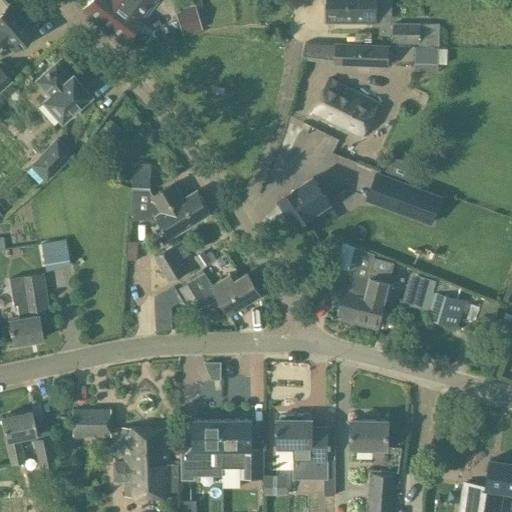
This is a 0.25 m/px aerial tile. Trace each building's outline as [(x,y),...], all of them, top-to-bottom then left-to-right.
[(13,2),(10,0),(0,0),(0,50),(8,43),(14,49),(33,32),(9,5),(13,2)] [(89,0),(83,9),(124,41),(134,28),(136,30),(142,23),(139,21),(141,19),(139,18),(151,2),(148,0),(89,0)] [(327,0),(328,22),(376,22),(375,0),(327,0)] [(181,7),(184,32),(205,30),(202,4),(181,7)] [(421,44),(421,26),(393,25),(393,42),(421,44)] [(438,26),(421,26),(421,44),(438,44),(438,26)] [(390,45),(336,43),(335,64),(389,67),(390,45)] [(415,46),(414,63),(438,64),(438,48),(438,46),(415,46)] [(89,96),(74,78),(72,76),(68,79),(55,65),(37,81),(50,95),(44,101),(61,120),(89,96)] [(0,68),(0,89),(10,80),(0,68)] [(311,115),(361,139),(378,103),(329,79),(311,115)] [(98,133),(109,142),(120,128),(110,119),(98,133)] [(56,139),(43,153),(32,163),(46,178),(70,153),(56,139)] [(431,223),(441,196),(377,172),(367,199),(431,223)] [(174,234),(212,212),(198,189),(184,198),(175,183),(154,195),(151,190),(151,189),(151,178),(133,177),(131,214),(157,216),(170,237),(174,234)] [(298,186),(279,199),(288,212),(286,213),(285,216),(290,223),(293,224),(295,223),(296,225),(315,213),(315,212),(330,202),(314,177),(298,187),(298,186)] [(170,237),(163,241),(168,248),(154,257),(170,283),(187,272),(180,261),(190,254),(181,240),(179,242),(174,234),(170,237)] [(45,271),(69,267),(64,239),(40,243),(45,271)] [(375,256),(375,254),(376,253),(359,248),(352,273),(337,269),(331,292),(343,295),(338,317),(352,321),(359,292),(364,293),(367,282),(373,284),(375,279),(369,277),(375,256)] [(201,268),(211,262),(205,250),(194,257),(201,268)] [(359,292),(352,321),(378,327),(395,261),(375,256),(369,277),(375,279),(373,284),(367,282),(364,293),(359,292)] [(230,274),(212,285),(206,273),(182,289),(194,308),(208,299),(210,302),(220,297),(229,313),(261,293),(248,272),(234,281),(230,274)] [(8,328),(9,331),(10,331),(12,344),(14,343),(17,346),(25,345),(27,341),(41,339),(37,315),(49,313),(45,288),(39,289),(37,274),(9,279),(12,294),(20,293),(22,302),(17,303),(19,317),(8,319),(10,327),(8,328)] [(411,305),(431,310),(430,317),(458,325),(465,301),(434,293),(437,280),(420,275),(411,305)] [(154,297),(155,308),(171,307),(171,306),(183,300),(175,285),(154,297)] [(221,380),(221,361),(203,361),(211,380),(221,380)] [(111,409),(74,409),(74,437),(112,437),(111,409)] [(31,410),(0,416),(0,417),(5,441),(7,441),(12,463),(25,461),(20,438),(36,435),(31,410)] [(281,419),(279,419),(279,427),(277,427),(277,431),(279,431),(279,447),(295,447),(295,477),(325,477),(325,495),(335,495),(335,460),(327,460),(327,444),(312,444),(312,419),(295,419),(295,415),(281,415),(281,419)] [(223,468),(223,449),(223,420),(193,420),(194,446),(182,446),(182,479),(195,479),(195,468),(203,468),(223,468)] [(251,420),(223,420),(223,449),(223,468),(240,468),(240,479),(264,479),(264,449),(251,449),(251,420)] [(352,420),(351,447),(388,448),(389,421),(352,420)] [(125,428),(125,433),(125,496),(173,496),(173,464),(170,464),(170,427),(125,428)] [(50,437),(35,441),(42,474),(58,471),(50,437)] [(499,511),(503,490),(511,491),(511,462),(491,459),(486,487),(478,485),(479,483),(477,482),(472,511),(499,511)] [(370,474),(367,511),(392,511),(394,501),(396,476),(370,474)] [(265,494),(287,494),(287,475),(265,475),(265,494)] [(181,500),(181,511),(196,511),(196,500),(181,500)]
